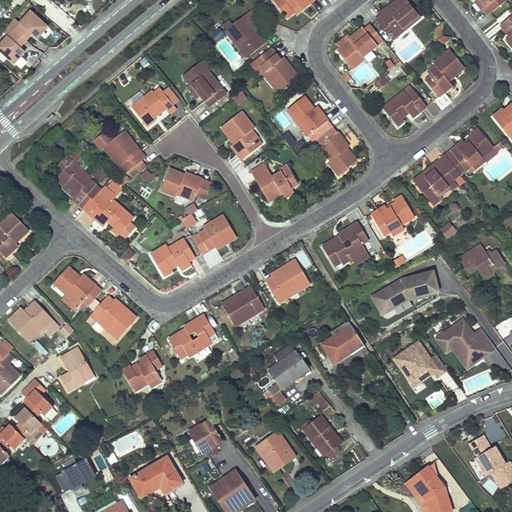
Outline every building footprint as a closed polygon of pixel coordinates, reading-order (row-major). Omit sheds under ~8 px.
[(272,0),(273,0),(287,17),(294,12),(291,9),(298,4),(302,8),(312,0),(272,0)] [(382,15),(376,20),(393,40),(421,18),(406,0),(397,0),(381,13),(382,15)] [(476,0),(475,1),(482,10),(484,9),(489,14),(506,1),(505,0),(476,0)] [(298,4),(291,9),(294,12),(296,15),(303,10),(302,8),(298,4)] [(252,10),(226,30),(247,57),(266,42),(253,24),(259,19),(252,10)] [(35,38),(45,26),(29,11),(18,22),(13,17),(7,23),(24,39),(30,33),(35,38)] [(511,16),(500,25),(509,36),(505,39),(511,47),(511,16)] [(23,50),(18,45),(24,39),(7,23),(1,30),(7,35),(0,42),(0,49),(13,62),(23,50)] [(383,40),(371,25),(366,29),(364,27),(351,37),(350,38),(352,40),(341,49),(338,51),(352,69),(366,58),(364,56),(383,40)] [(218,29),(211,33),(217,41),(223,36),(218,29)] [(349,35),(337,44),(341,49),(352,40),(350,38),(351,37),(349,35)] [(440,47),(446,42),(442,36),(436,42),(440,47)] [(263,73),(280,93),(299,78),(282,57),(280,59),(271,48),(256,60),(261,66),(265,71),(263,73)] [(409,55),(412,58),(420,52),(417,48),(409,55)] [(431,77),(426,81),(439,97),(452,87),(449,82),(464,69),(450,51),(435,64),(436,67),(429,73),(431,77)] [(409,55),(402,59),(405,63),(412,58),(409,55)] [(203,60),(184,75),(193,88),(191,90),(198,99),(202,96),(210,107),(226,94),(208,70),(211,69),(203,60)] [(256,60),(252,63),(261,75),(263,73),(265,71),(261,66),(256,60)] [(348,72),(342,77),(348,83),(353,79),(348,72)] [(381,78),(386,83),(390,80),(385,75),(381,78)] [(381,78),(376,83),(380,88),(386,83),(381,78)] [(411,87),(405,92),(408,95),(414,90),(411,87)] [(154,91),(133,107),(148,126),(156,119),(155,117),(167,108),(170,113),(176,108),(161,88),(156,92),(154,91)] [(228,93),(233,99),(240,93),(236,88),(228,93)] [(405,92),(384,108),(398,126),(405,121),(403,118),(409,113),(413,118),(426,107),(414,90),(408,95),(405,92)] [(240,93),(233,99),(236,103),(244,96),(241,92),(240,93)] [(312,132),(324,123),(327,120),(316,106),(314,108),(304,96),(287,110),(308,136),(312,132)] [(503,109),(493,117),(511,140),(511,104),(504,111),(503,109)] [(241,113),(223,126),(236,142),(232,146),(242,159),(258,147),(253,141),(258,138),(251,130),(254,128),(241,113)] [(324,123),(312,132),(317,138),(329,129),(324,123)] [(348,146),(332,126),(329,129),(317,138),(316,140),(320,144),(318,146),(320,147),(314,152),(325,165),(329,162),(338,174),(356,160),(346,147),(348,146)] [(463,142),(450,152),(465,171),(471,167),(475,170),(485,162),(482,158),(493,149),(478,129),(471,135),(473,139),(466,145),(463,142)] [(124,131),(104,146),(126,173),(129,170),(142,160),(145,157),(124,131)] [(284,135),(291,145),(296,141),(289,131),(284,135)] [(471,135),(463,142),(466,145),(473,139),(471,135)] [(258,138),(253,141),(258,147),(262,144),(258,138)] [(303,139),(292,146),(297,154),(308,148),(303,139)] [(85,209),(101,190),(90,180),(91,179),(75,164),(84,154),(77,147),(68,157),(66,156),(58,166),(63,170),(55,179),(64,187),(65,185),(77,195),(73,199),(85,209)] [(493,149),(482,158),(485,162),(486,163),(498,154),(493,149)] [(450,152),(444,157),(459,176),(465,171),(450,152)] [(444,157),(438,161),(453,180),(459,176),(444,157)] [(142,160),(129,170),(133,175),(145,164),(142,160)] [(269,160),(251,171),(270,200),(282,193),(285,198),(295,192),(292,187),(298,183),(288,169),(283,172),(282,170),(272,176),(265,165),(270,163),(269,160)] [(422,175),(413,182),(432,205),(441,199),(440,196),(449,189),(446,185),(452,181),(438,161),(431,167),(432,169),(424,176),(422,175)] [(161,190),(176,196),(177,194),(194,201),(195,196),(202,180),(185,172),(184,175),(170,168),(167,174),(161,190)] [(158,171),(152,186),(161,190),(167,174),(158,171)] [(140,176),(133,182),(137,186),(144,181),(140,176)] [(123,188),(114,180),(109,185),(118,193),(123,188)] [(211,184),(202,180),(195,196),(204,200),(211,184)] [(452,181),(446,185),(449,189),(450,191),(456,186),(452,181)] [(101,190),(85,209),(104,226),(108,222),(115,228),(113,229),(120,235),(121,233),(131,221),(135,217),(114,200),(118,195),(106,185),(101,190)] [(385,206),(371,214),(383,235),(390,231),(392,236),(404,228),(402,224),(414,217),(402,196),(394,200),(397,204),(387,209),(385,206)] [(394,200),(385,206),(387,209),(397,204),(394,200)] [(195,203),(184,207),(187,213),(197,209),(195,203)] [(0,258),(3,255),(6,258),(18,246),(16,243),(30,230),(13,213),(0,224),(0,227),(2,229),(0,231),(0,258)] [(193,213),(181,220),(184,224),(186,228),(198,221),(193,213)] [(192,237),(202,253),(214,246),(216,248),(236,236),(223,215),(203,227),(204,229),(192,237)] [(181,220),(170,226),(173,231),(184,224),(181,220)] [(127,238),(137,226),(131,221),(121,233),(127,238)] [(353,258),(366,250),(363,244),(368,240),(357,222),(338,234),(339,236),(323,246),(335,266),(342,261),(343,264),(353,258)] [(446,223),(438,229),(443,235),(451,229),(446,223)] [(167,245),(151,254),(164,276),(172,271),(171,269),(178,265),(181,269),(190,264),(189,261),(195,258),(184,239),(168,247),(167,245)] [(480,243),(458,257),(468,273),(475,268),(484,280),(492,274),(493,271),(494,265),(492,263),(501,257),(496,250),(488,255),(480,243)] [(128,248),(121,255),(128,261),(133,254),(128,248)] [(366,250),(353,258),(357,265),(370,257),(366,250)] [(391,263),(395,269),(406,262),(402,256),(391,263)] [(501,257),(492,263),(494,265),(493,271),(505,263),(501,257)] [(272,277),(266,280),(279,302),(310,284),(295,260),(271,275),(272,277)] [(79,304),(82,301),(88,306),(101,291),(83,275),(80,278),(68,267),(55,283),(66,293),(79,304)] [(410,298),(438,290),(433,270),(402,279),(389,286),(400,304),(410,298)] [(400,304),(389,286),(381,291),(392,309),(400,304)] [(231,299),(222,304),(235,326),(264,308),(251,287),(238,295),(240,297),(233,301),(231,299)] [(79,304),(66,293),(61,298),(74,310),(79,304)] [(107,296),(91,315),(118,339),(136,318),(115,298),(113,300),(107,296)] [(17,318),(14,314),(8,320),(28,342),(42,329),(43,330),(52,321),(46,315),(48,313),(35,300),(25,311),(17,318)] [(17,318),(25,311),(21,307),(14,314),(17,318)] [(58,325),(48,313),(46,315),(52,321),(43,330),(48,335),(58,325)] [(185,329),(169,339),(181,359),(187,355),(189,357),(194,353),(207,346),(212,342),(208,336),(215,332),(204,315),(184,326),(185,329)] [(494,349),(480,329),(472,335),(461,320),(435,339),(444,353),(451,348),(459,359),(464,360),(470,356),(475,363),(494,349)] [(59,329),(66,336),(73,330),(71,327),(67,322),(59,329)] [(350,323),(336,333),(338,336),(352,327),(350,323)] [(336,333),(321,343),(335,362),(363,343),(352,327),(338,336),(336,333)] [(429,375),(426,371),(429,368),(436,378),(446,371),(436,356),(429,360),(417,342),(393,359),(412,387),(429,375)] [(0,354),(3,358),(8,352),(0,343),(0,354)] [(207,346),(194,353),(198,359),(210,351),(207,346)] [(78,347),(60,358),(66,368),(68,367),(71,371),(69,372),(60,377),(68,390),(83,381),(83,379),(93,373),(78,347)] [(130,365),(122,370),(135,390),(148,382),(151,386),(162,379),(156,370),(163,366),(153,351),(139,360),(141,363),(132,368),(130,365)] [(0,360),(0,366),(2,368),(0,370),(0,392),(2,394),(20,375),(8,363),(14,358),(8,352),(3,358),(0,360)] [(295,352),(270,370),(283,388),(299,376),(298,374),(307,367),(295,352)] [(466,370),(475,363),(470,356),(464,360),(459,359),(466,370)] [(373,358),(364,363),(377,382),(385,376),(373,358)] [(307,367),(298,374),(299,376),(308,370),(307,367)] [(93,373),(83,379),(83,381),(94,375),(93,373)] [(35,379),(22,392),(27,398),(31,402),(27,406),(26,407),(36,417),(41,412),(44,415),(54,406),(42,394),(47,390),(41,384),(35,379)] [(273,395),(278,404),(287,400),(282,390),(273,395)] [(317,390),(310,395),(322,410),(329,405),(317,390)] [(27,398),(23,402),(27,406),(31,402),(27,398)] [(26,439),(32,445),(48,430),(36,417),(26,407),(15,418),(20,422),(23,426),(18,431),(26,439)] [(321,416),(304,429),(324,455),(338,443),(331,434),(333,432),(321,416)] [(202,451),(222,440),(210,418),(190,428),(202,451)] [(20,422),(15,428),(18,431),(23,426),(20,422)] [(0,433),(0,444),(4,448),(9,443),(15,449),(26,439),(18,431),(15,428),(11,424),(6,429),(0,434),(0,433)] [(279,431),(257,447),(275,471),(292,458),(282,444),(285,441),(279,431)] [(333,432),(331,434),(338,443),(341,442),(333,432)] [(498,489),(511,480),(511,467),(508,461),(505,463),(503,460),(501,461),(492,446),(488,448),(480,435),(466,444),(474,456),(471,458),(478,469),(481,467),(486,474),(488,473),(498,489)] [(285,441),(282,444),(292,458),(295,455),(285,441)] [(0,461),(2,463),(10,455),(4,448),(0,444),(0,461)] [(167,456),(131,478),(142,497),(161,486),(165,492),(183,482),(167,456)] [(55,472),(63,492),(98,477),(89,457),(55,472)] [(235,471),(211,488),(227,511),(228,511),(236,507),(235,505),(251,494),(235,471)] [(429,473),(412,487),(427,506),(428,511),(450,511),(445,494),(429,473)] [(183,482),(165,492),(166,495),(184,484),(183,482)] [(412,487),(408,490),(420,508),(421,511),(428,511),(427,506),(412,487)] [(127,511),(116,493),(83,511),(127,511)] [(251,494),(235,505),(236,507),(237,509),(253,498),(251,494)]
